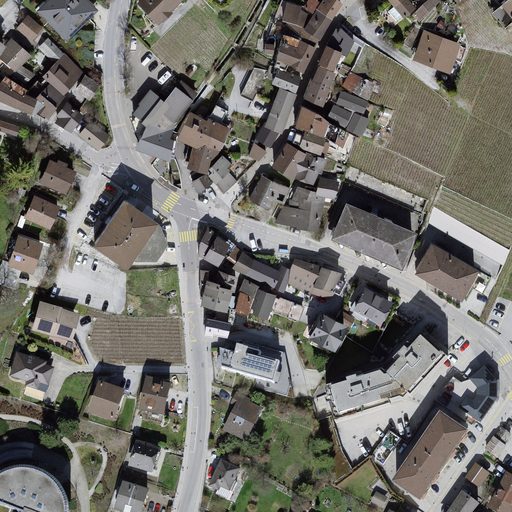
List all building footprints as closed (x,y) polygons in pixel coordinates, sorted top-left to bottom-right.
[(84,0),(45,0),(34,12),(64,42),(95,12),(84,0)] [(181,0),(139,0),(135,6),(155,25),(181,0)] [(304,13),(310,17),(314,11),(319,3),(312,0),(306,0),(300,7),(299,10),(302,12),(304,13)] [(321,0),(319,3),(314,11),(329,21),(341,5),(335,0),(321,0)] [(384,0),(401,20),(415,10),(405,1),(405,0),(384,0)] [(511,0),(503,0),(490,13),(502,30),(511,23),(511,0)] [(284,3),(280,21),(285,23),(300,28),(304,13),(302,12),(299,10),(300,7),(284,3)] [(310,17),(301,30),(316,40),(318,41),(329,21),(314,11),(310,17)] [(25,18),(15,30),(31,42),(41,31),(25,18)] [(285,23),(279,43),(294,48),(299,41),(311,46),(316,40),(301,30),(300,28),(285,23)] [(457,45),(422,32),(410,59),(448,72),(457,45)] [(4,46),(0,51),(0,61),(11,72),(30,57),(9,40),(4,46)] [(273,52),(276,42),(267,40),(264,49),(273,52)] [(311,46),(299,41),(294,48),(279,43),(274,59),(289,64),(292,67),(292,68),(302,73),(314,48),(311,46)] [(338,52),(325,46),(316,63),(332,71),(338,52)] [(62,56),(42,75),(46,83),(40,91),(55,105),(81,75),(62,56)] [(254,98),(266,70),(255,65),(242,93),(254,98)] [(334,74),(317,66),(301,96),(320,106),(334,74)] [(276,69),(269,85),(272,86),(294,94),(300,78),(276,69)] [(90,96),(100,81),(85,72),(76,87),(90,96)] [(179,81),(161,101),(168,106),(161,114),(173,123),(195,94),(179,81)] [(0,83),(0,101),(28,114),(33,99),(0,83)] [(262,127),(277,133),(294,94),(272,86),(256,124),(262,127)] [(137,107),(130,116),(143,126),(147,129),(161,114),(168,106),(161,101),(148,90),(136,105),(137,107)] [(365,102),(339,92),(334,103),(362,114),(365,102)] [(64,102),(52,119),(71,133),(84,116),(64,102)] [(350,114),(331,105),(325,117),(343,128),(350,114)] [(299,106),(292,124),(304,129),(320,135),(326,121),(299,106)] [(219,150),(229,130),(188,111),(173,140),(190,148),(184,168),(206,175),(210,173),(206,169),(219,150)] [(147,129),(143,126),(133,149),(167,159),(169,140),(173,123),(161,114),(147,129)] [(368,121),(352,114),(344,129),(359,137),(368,121)] [(0,117),(0,127),(16,134),(20,125),(0,117)] [(98,148),(108,135),(89,120),(79,132),(98,148)] [(277,133),(262,127),(254,138),(268,148),(277,133)] [(304,129),(297,149),(318,155),(324,138),(320,135),(304,129)] [(285,143),(269,167),(291,181),(292,179),(305,154),(285,143)] [(325,160),(305,154),(292,179),(311,185),(325,160)] [(206,175),(221,193),(236,182),(225,172),(230,167),(219,156),(206,169),(210,173),(206,175)] [(47,159),(37,183),(63,195),(73,170),(47,159)] [(259,176),(248,199),(266,210),(271,201),(281,206),(290,190),(259,176)] [(203,177),(189,184),(198,194),(210,186),(203,177)] [(337,183),(318,178),(314,195),(324,198),(333,201),(337,183)] [(314,195),(295,187),(272,224),(317,233),(324,198),(314,195)] [(57,208),(32,197),(23,219),(48,230),(57,208)] [(120,200),(90,245),(123,267),(154,221),(120,200)] [(399,268),(413,232),(343,202),(328,238),(399,268)] [(197,245),(197,256),(216,267),(228,244),(205,229),(197,245)] [(40,244),(17,237),(6,267),(29,275),(40,244)] [(476,270),(428,242),(410,273),(458,300),(476,270)] [(242,251),(230,269),(282,295),(287,285),(287,269),(242,251)] [(293,259),(287,285),(327,300),(332,294),(338,297),(345,284),(336,280),(341,275),(293,259)] [(228,289),(204,280),(200,306),(224,314),(228,289)] [(362,287),(350,310),(379,326),(391,303),(362,287)] [(274,296),(255,290),(249,312),(265,319),(274,296)] [(77,314),(37,302),(29,331),(69,342),(77,314)] [(318,314),(306,338),(332,355),(347,328),(318,314)] [(228,322),(207,318),(206,335),(211,336),(211,334),(225,336),(228,322)] [(384,377),(331,390),(339,417),(406,402),(444,360),(422,336),(384,377)] [(278,391),(281,356),(238,346),(235,353),(218,348),(214,368),(224,375),(278,391)] [(50,368),(14,353),(9,377),(24,383),(24,387),(35,390),(39,382),(46,385),(50,368)] [(485,369),(468,383),(469,391),(460,402),(459,412),(480,425),(496,401),(497,385),(485,369)] [(453,376),(447,388),(454,391),(460,380),(453,376)] [(171,387),(146,379),(138,412),(163,418),(171,387)] [(124,393),(99,383),(88,416),(114,424),(124,393)] [(233,408),(222,431),(245,442),(261,411),(234,394),(229,406),(233,408)] [(468,436),(440,417),(393,484),(420,504),(468,436)] [(496,436),(507,441),(511,431),(502,426),(496,436)] [(486,447),(499,455),(507,444),(494,435),(486,447)] [(135,443),(127,469),(152,477),(159,451),(135,443)] [(466,475),(480,486),(492,472),(477,460),(466,475)] [(240,471),(219,462),(208,491),(216,494),(220,490),(230,493),(240,471)] [(0,511),(65,511),(66,511),(59,495),(51,483),(38,477),(22,475),(5,479),(0,482),(0,511)] [(511,511),(511,480),(503,476),(486,509),(490,511),(511,511)] [(123,484),(114,511),(142,511),(149,493),(123,484)] [(474,511),(478,506),(462,496),(450,511),(474,511)]
